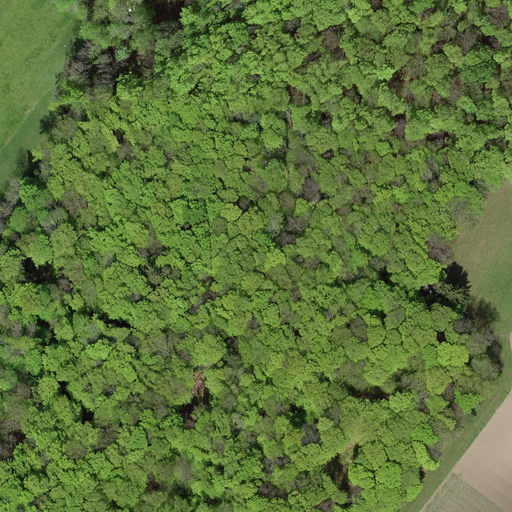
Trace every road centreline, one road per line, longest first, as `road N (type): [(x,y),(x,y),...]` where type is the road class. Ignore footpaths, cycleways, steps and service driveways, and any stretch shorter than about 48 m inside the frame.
road 1 (track): [(0,484),(91,172),(165,0)]
road 2 (track): [(340,0),(255,284),(205,409)]
